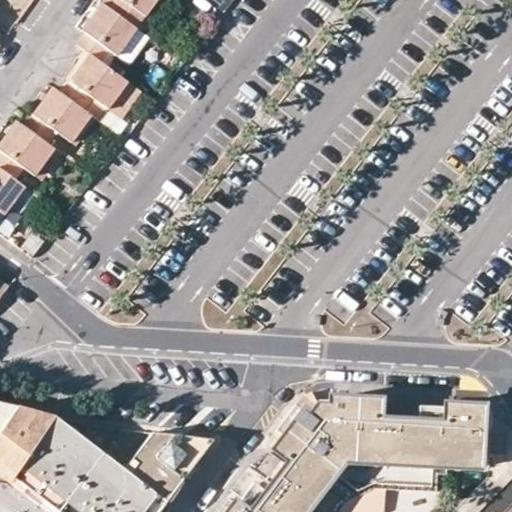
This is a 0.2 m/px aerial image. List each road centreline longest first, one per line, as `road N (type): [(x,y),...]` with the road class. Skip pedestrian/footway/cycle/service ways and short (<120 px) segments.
road 1 (residential): [(0,255),(98,334),(293,348)]
road 2 (residential): [(293,348),(475,358),(511,374)]
road 3 (residential): [(293,348),(180,511)]
